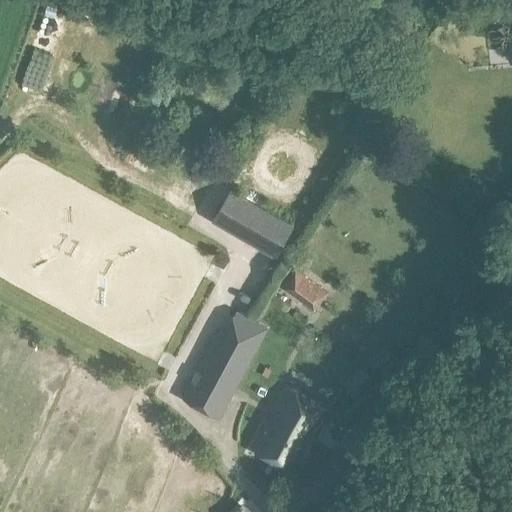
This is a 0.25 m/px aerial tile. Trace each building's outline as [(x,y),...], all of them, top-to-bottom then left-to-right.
[(229,190),(211,220),(275,257),(293,226),(229,190)] [(331,293),(296,268),(284,285),(286,286),(285,288),(315,309),(316,308),(318,310),(331,293)] [(219,332),(184,397),(220,416),(241,377),(252,356),(267,328),(237,312),(225,335),(219,332)] [(359,372),(344,383),(354,395),(368,385),(368,384),(375,379),(366,367),(359,372)] [(253,448),(296,472),(330,410),(286,385),(253,448)]
